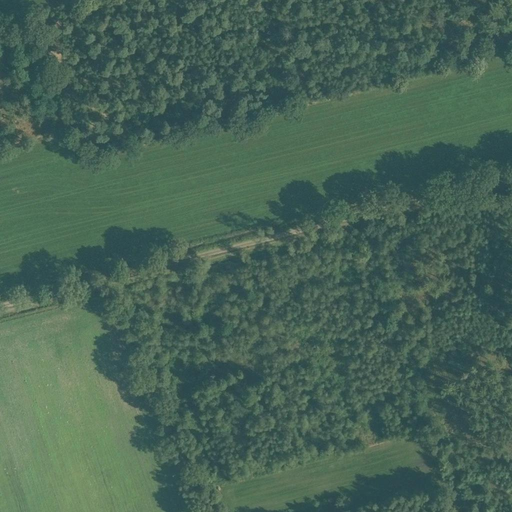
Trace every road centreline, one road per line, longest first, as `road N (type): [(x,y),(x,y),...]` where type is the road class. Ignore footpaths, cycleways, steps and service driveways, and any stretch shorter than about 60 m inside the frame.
road 1 (track): [(0,302),(511,175)]
road 2 (track): [(200,511),(116,274)]
